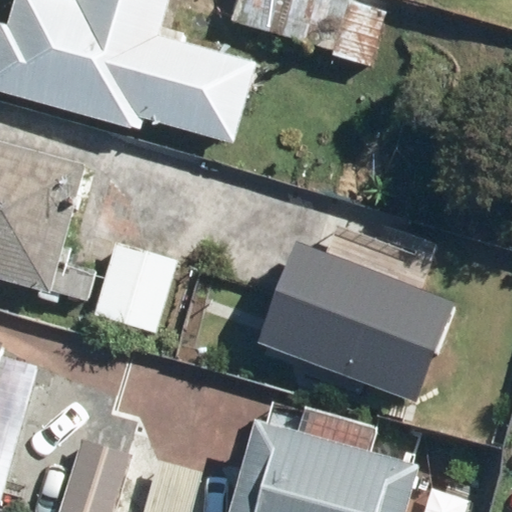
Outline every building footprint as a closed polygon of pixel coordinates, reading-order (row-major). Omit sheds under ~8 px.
[(33,0),(12,0),(0,45),(0,104),(141,145),(144,132),(231,157),(255,76),(183,55),(185,46),(161,39),(171,0),(82,0),(79,13),(33,0)] [(243,0),(230,46),(364,83),(386,4),(370,0),(243,0)] [(0,292),(46,304),(48,296),(87,306),(94,279),(64,271),(90,175),(0,151),(0,292)] [(177,260),(117,242),(92,322),(152,340),(177,260)] [(453,306),(289,254),(254,363),(418,415),(453,306)] [(0,501),(31,376),(0,368),(0,501)] [(222,511),(407,511),(418,474),(246,427),(229,492),(222,511)] [(115,511),(130,459),(77,444),(58,511),(115,511)] [(145,511),(195,511),(203,485),(157,472),(145,511)]
